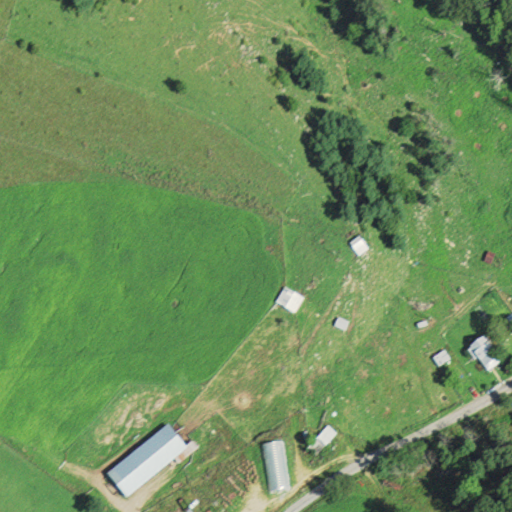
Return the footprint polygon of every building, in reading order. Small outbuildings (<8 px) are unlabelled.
[(347,242),(356,235),(365,248),(355,254),(347,242)] [(273,302),(283,286),(301,297),(291,313),(273,302)] [(467,344),(480,335),(499,362),(486,371),(467,344)] [(442,347),(450,358),(439,365),(432,354),(442,347)] [(326,424),(336,433),(316,455),(306,446),(326,424)]
